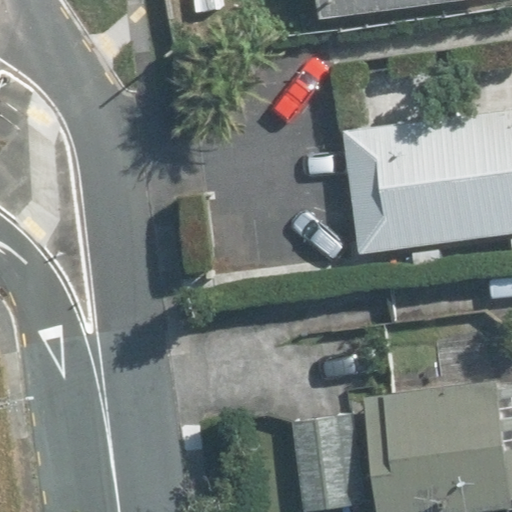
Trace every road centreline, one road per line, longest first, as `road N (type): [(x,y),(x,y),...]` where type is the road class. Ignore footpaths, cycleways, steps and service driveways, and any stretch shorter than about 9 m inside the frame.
road 1 (residential): [(9,0),(77,73),(116,152),(150,329),(127,498)]
road 2 (residential): [(127,498),(60,326),(28,263),(0,240)]
